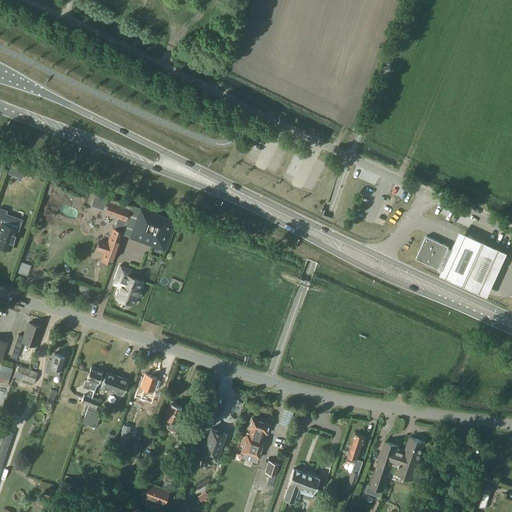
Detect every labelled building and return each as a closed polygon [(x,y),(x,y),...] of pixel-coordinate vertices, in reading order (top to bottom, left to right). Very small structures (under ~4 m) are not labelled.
[(11,166),(8,173),(22,178),(25,171),(11,166)] [(107,199),(95,195),(91,206),(103,210),(107,199)] [(97,249),(105,252),(102,259),(112,262),(118,245),(117,245),(122,232),(130,209),(109,202),(104,213),(118,218),(114,229),(113,229),(108,243),(101,240),(97,249)] [(0,226),(0,246),(11,250),(22,219),(6,214),(8,210),(0,207),(0,225),(0,226)] [(141,209),(132,234),(152,241),(153,238),(163,241),(171,220),(141,209)] [(505,254),(457,233),(455,238),(438,276),(486,297),(500,265),(505,254)] [(427,236),(417,258),(439,268),(449,246),(427,236)] [(112,285),(119,287),(115,298),(135,306),(139,297),(141,296),(142,291),(141,289),(144,280),(130,275),(133,269),(120,264),(112,285)] [(24,336),(18,334),(11,357),(16,359),(22,342),(35,346),(42,327),(29,322),(24,336)] [(45,371),(52,374),(53,373),(59,375),(60,370),(61,370),(65,357),(54,353),(52,359),(49,358),(45,371)] [(14,374),(19,375),(18,378),(34,383),(38,372),(18,365),(14,374)] [(89,388),(94,390),(96,384),(97,384),(102,370),(92,366),(87,380),(85,379),(83,387),(89,389),(89,388)] [(129,380),(106,371),(101,387),(123,395),(129,380)] [(136,391),(141,393),(140,396),(150,400),(158,378),(146,373),(144,377),(142,376),(136,391)] [(51,389),(48,399),(54,401),(57,391),(51,389)] [(92,398),(84,395),(82,402),(89,405),(92,398)] [(215,397),(212,406),(213,407),(222,411),(226,401),(225,400),(217,397),(215,397)] [(99,401),(92,398),(89,405),(87,408),(95,412),(97,407),(99,401)] [(165,418),(170,420),(167,428),(176,431),(178,424),(182,422),(183,417),(182,415),(180,414),(182,407),(176,405),(177,402),(171,400),(165,418)] [(94,427),(95,427),(101,414),(95,412),(87,408),(83,419),(82,422),(94,427)] [(244,433),(246,433),(240,453),(260,459),(266,439),(264,438),(265,434),(267,434),(270,422),(252,417),(249,427),(245,426),(244,433)] [(123,424),(118,446),(125,448),(131,426),(123,424)] [(0,471),(13,432),(0,427),(0,471)] [(175,444),(168,468),(162,486),(171,489),(176,472),(178,472),(185,447),(184,447),(190,429),(183,427),(178,445),(175,444)] [(204,455),(203,457),(205,461),(209,462),(213,461),(214,458),(216,459),(225,432),(223,432),(221,428),(217,427),(213,428),(212,428),(202,454),(204,455)] [(355,462),(353,471),(345,491),(352,493),(359,474),(363,461),(358,459),(365,436),(356,433),(347,459),(355,462)] [(399,466),(396,474),(413,480),(426,442),(410,437),(404,452),(397,449),(398,445),(385,441),(380,456),(389,459),(385,469),(390,471),(394,461),(400,463),(400,464),(399,463),(399,466)] [(127,454),(139,458),(143,444),(132,440),(127,454)] [(389,459),(380,456),(370,486),(384,491),(390,471),(385,469),(389,459)] [(267,484),(270,485),(269,489),(273,490),(274,486),(272,486),(279,463),(269,460),(265,471),(270,472),(267,484)] [(288,483),(289,484),(284,499),(293,502),(299,487),(314,492),(319,477),(294,468),(288,483)] [(37,494),(52,498),(55,485),(41,481),(37,494)] [(170,491),(145,482),(139,496),(164,505),(170,491)] [(487,483),(479,507),(483,508),(485,509),(493,485),(491,484),(487,483)]
